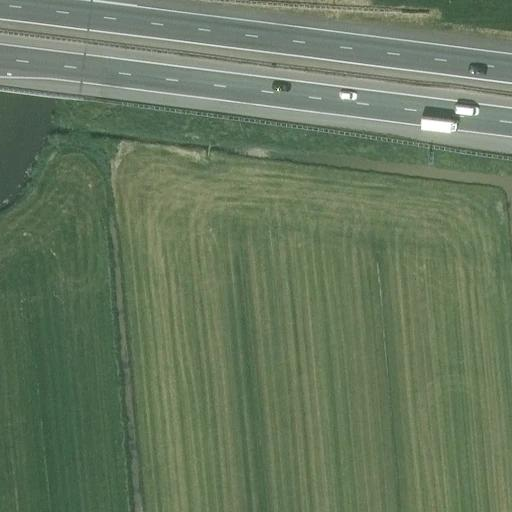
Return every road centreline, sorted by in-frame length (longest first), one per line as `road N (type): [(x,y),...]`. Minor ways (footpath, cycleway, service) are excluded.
road 1 (motorway): [(0,58),(511,123)]
road 2 (motorway): [(511,69),(0,4)]
